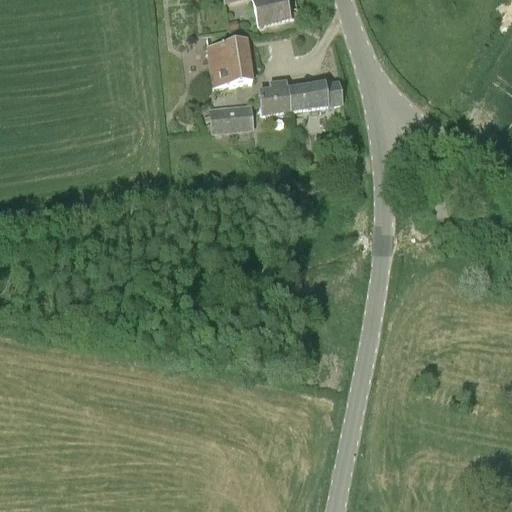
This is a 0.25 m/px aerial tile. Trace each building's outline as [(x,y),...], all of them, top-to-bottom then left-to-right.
[(283,0),(250,0),(257,31),(299,23),(294,0),(284,2),(283,0)] [(237,25),(229,26),(230,34),(238,32),(237,25)] [(211,94),(232,91),(251,88),(245,46),(206,52),(211,94)] [(286,96),(287,96),(286,87),(268,89),(269,98),(257,99),(259,121),(288,117),(286,96)] [(288,117),(321,112),(341,109),(338,90),(287,96),(286,96),(288,117)] [(210,136),(210,139),(252,135),(250,109),(236,110),(236,113),(224,114),(225,136),(210,136)] [(210,136),(225,136),(224,114),(236,113),(236,110),(208,113),(210,136)] [(277,172),(289,176),(292,164),(280,161),(277,172)]
